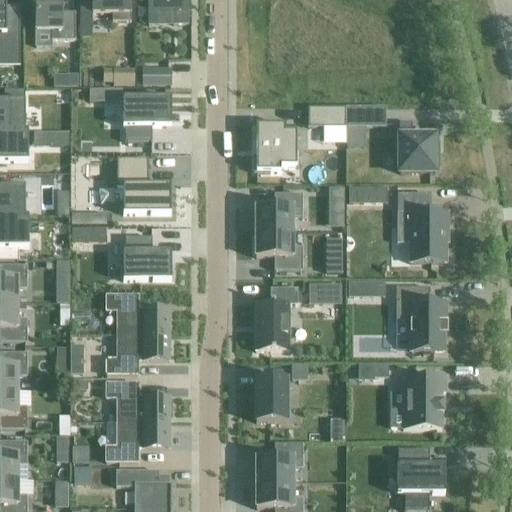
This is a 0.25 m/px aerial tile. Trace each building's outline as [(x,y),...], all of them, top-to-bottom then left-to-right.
[(75,43),(75,15),(62,15),(61,0),(35,0),(36,16),(36,34),(45,34),(52,34),(52,39),(52,43),(63,43),(75,43)] [(92,5),(81,5),(81,21),(92,21),(92,17),(99,17),(112,17),(112,25),(120,25),(131,25),(131,24),(131,2),(131,0),(91,0),(92,2),(92,5)] [(187,0),(148,0),(149,12),(152,12),(173,12),(173,28),(180,27),(188,27),(187,0)] [(0,65),(19,66),(19,49),(19,29),(6,29),(6,21),(6,6),(0,6),(0,65)] [(135,28),(135,41),(152,40),(152,27),(135,28)] [(171,85),(171,72),(143,72),(143,84),(143,88),(155,88),(171,88),(171,85)] [(127,75),(114,75),(114,84),(114,85),(124,85),(134,85),(134,75),(129,75),(127,75)] [(79,90),(79,78),(67,78),(67,90),(79,90)] [(25,91),(4,91),(4,99),(25,99),(25,91)] [(102,104),(102,91),(90,91),(89,104),(102,104)] [(166,130),(166,122),(171,122),(171,101),(123,101),(123,130),(125,130),(125,145),(152,145),(152,130),(166,130)] [(0,134),(28,134),(25,134),(25,104),(3,104),(0,104),(0,103),(0,134)] [(345,130),(345,111),(321,111),(308,111),(308,130),(329,130),(345,130)] [(385,111),(345,111),(345,130),(385,130),(385,111)] [(435,156),(435,140),(412,140),(412,126),(399,126),(399,140),(399,176),(419,176),(435,176),(435,172),(439,172),(439,156),(435,156)] [(269,128),(256,128),(256,142),(257,142),(256,160),(254,160),(254,176),(270,176),(281,176),(281,170),(296,170),(296,171),(299,171),(299,170),(299,154),(296,154),(296,135),(285,135),(285,128),(269,128)] [(28,134),(0,134),(0,165),(28,165),(28,134)] [(68,137),(36,137),(36,149),(52,149),(68,149),(68,137)] [(149,161),(117,161),(117,190),(123,190),(123,218),(171,218),(171,197),(166,197),(166,188),(149,188),(149,161)] [(0,220),(28,221),(28,219),(25,219),(25,189),(3,190),(0,190),(0,220)] [(344,192),(329,192),(329,208),(344,208),(344,192)] [(270,210),(256,210),(256,235),(292,235),(292,221),(302,221),(302,197),(290,197),(274,197),(274,203),(274,210),(270,210)] [(68,208),(57,208),(57,218),(68,218),(68,208)] [(448,215),(397,215),(397,229),(411,229),(411,266),(445,266),(445,234),(448,234),(448,215)] [(107,217),(71,217),(71,229),(107,229),(107,217)] [(367,257),(359,218),(322,226),(330,265),(367,257)] [(28,221),(0,220),(0,251),(29,251),(28,221)] [(84,248),(84,231),(71,231),(71,248),(84,248)] [(292,235),(256,235),(256,236),(256,261),(265,261),(274,261),(274,267),(274,274),(288,274),(302,274),(302,251),(293,251),(292,235)] [(124,255),(123,255),(123,256),(123,284),(126,284),(144,284),(170,284),(171,284),(171,270),(171,266),(171,263),(171,255),(166,255),(157,255),(152,255),(152,248),(152,240),(126,240),(125,240),(125,241),(125,247),(125,255),(124,255)] [(342,265),(327,265),(327,276),(342,276),(342,265)] [(27,278),(27,269),(12,269),(0,268),(0,307),(17,307),(17,305),(17,292),(24,292),(27,292),(27,278)] [(367,286),(349,286),(349,301),(367,301),(367,286)] [(325,289),(312,289),(312,306),(325,306),(325,289)] [(63,290),(57,290),(57,307),(61,307),(70,307),(70,290),(63,290)] [(289,355),(289,308),(298,308),(298,291),(270,291),(270,307),(256,307),(256,355),(289,355)] [(446,322),(446,306),(438,306),(430,306),(430,297),(430,291),(408,291),(396,291),(396,307),(396,323),(403,323),(410,323),(411,355),(422,355),(427,355),(439,355),(444,355),(444,347),(444,337),(447,337),(447,334),(447,326),(444,326),(444,322),(446,322)] [(170,337),(170,311),(138,311),(138,298),(106,298),(106,313),(117,313),(117,337),(170,337)] [(27,332),(27,322),(24,322),(17,322),(17,307),(0,307),(0,345),(24,345),(27,346),(27,332)] [(70,307),(61,307),(61,317),(70,317),(70,307)] [(170,363),(170,337),(117,337),(117,361),(106,361),(106,377),(138,377),(138,363),(170,363)] [(70,350),(58,350),(58,374),(70,374),(70,350)] [(27,367),(27,356),(0,356),(0,394),(17,395),(17,393),(17,380),(23,380),(27,380),(27,367)] [(83,361),(71,361),(71,376),(83,376),(83,361)] [(308,367),(292,367),(292,382),(308,382),(308,367)] [(389,368),(360,368),(360,381),(389,380),(389,368)] [(443,417),(443,405),(442,405),(442,400),(442,397),(443,397),(445,397),(446,390),(446,381),(427,381),(407,381),(407,395),(407,415),(403,415),(403,424),(403,433),(419,433),(430,433),(441,433),(441,426),(441,417),(443,417)] [(287,426),(287,383),(256,383),(256,426),(287,426)] [(86,384),(73,384),(73,394),(86,394),(86,384)] [(170,426),(170,400),(138,400),(138,386),(106,386),(106,401),(117,401),(117,426),(170,426)] [(27,420),(27,410),(22,410),(17,410),(17,395),(0,394),(0,433),(17,433),(22,433),(27,433),(27,420)] [(170,451),(170,426),(117,426),(117,450),(106,450),(106,465),(138,465),(138,451),(170,451)] [(64,429),(58,434),(58,438),(61,438),(70,438),(70,429),(64,429)] [(344,436),(332,436),(332,437),(332,443),(332,444),(340,444),(344,444),(344,443),(344,437),(344,436)] [(61,439),(58,439),(58,452),(70,452),(70,439),(61,439)] [(0,483),(17,484),(27,483),(27,468),(27,457),(27,445),(0,444),(0,483)] [(275,461),(257,461),(257,486),(293,487),(293,472),(302,472),(302,447),(275,447),(275,455),(275,461)] [(429,460),(429,453),(413,452),(398,452),(398,462),(398,468),(397,468),(397,483),(397,497),(405,497),(404,511),(428,511),(429,506),(429,497),(445,497),(445,483),(445,468),(429,468),(429,460)] [(90,470),(74,470),(74,487),(90,487),(90,470)] [(171,511),(171,487),(169,487),(169,483),(169,479),(164,479),(158,479),(158,474),(137,474),(116,474),(116,482),(116,491),(125,491),(135,491),(135,503),(134,511),(171,511)] [(27,511),(27,510),(27,498),(17,498),(17,484),(0,483),(0,511),(27,511)] [(70,486),(57,486),(57,499),(70,499),(70,486)] [(293,501),(293,487),(257,486),(256,511),(274,511),(302,511),(302,501),(293,501)]
